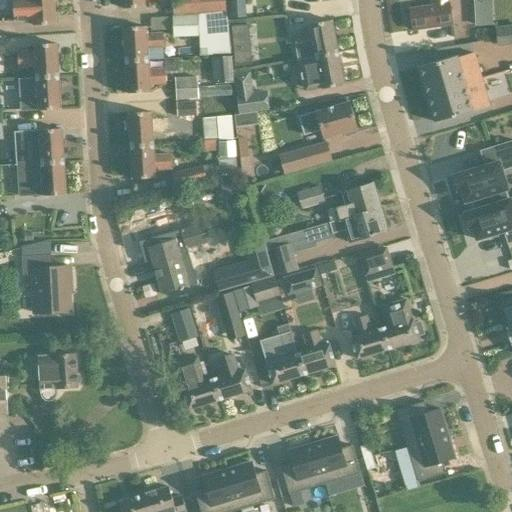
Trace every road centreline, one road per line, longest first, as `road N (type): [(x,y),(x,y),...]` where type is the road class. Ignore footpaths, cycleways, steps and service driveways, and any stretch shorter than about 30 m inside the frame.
road 1 (residential): [(162,453),(103,242),(87,0)]
road 2 (residential): [(465,364),(365,0)]
road 3 (residential): [(162,453),(465,364)]
